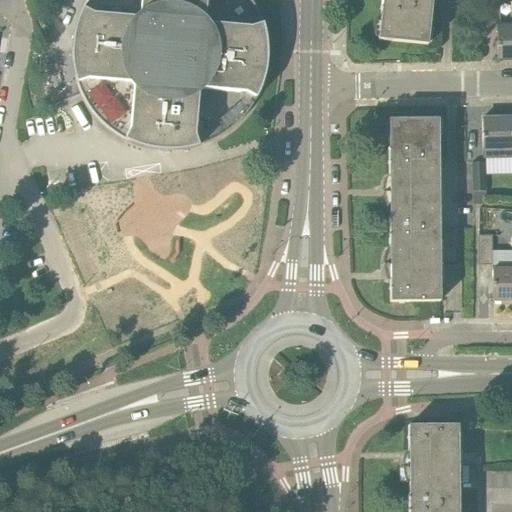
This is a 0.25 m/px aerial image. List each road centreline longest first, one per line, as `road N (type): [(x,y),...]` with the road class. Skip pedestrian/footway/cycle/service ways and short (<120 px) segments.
road 1 (residential): [(0,350),(66,323),(75,304),(31,199)]
road 2 (unclassified): [(309,88),(511,84)]
road 3 (residential): [(7,0),(21,28),(3,130),(7,164)]
road 4 (tertiary): [(245,363),(149,389),(111,411)]
road 5 (tertiary): [(344,398),(482,375)]
road 6 (tertiary): [(111,411),(250,402)]
road 7 (tertiary): [(316,328),(307,201)]
road 8 (tertiary): [(307,201),(284,325)]
